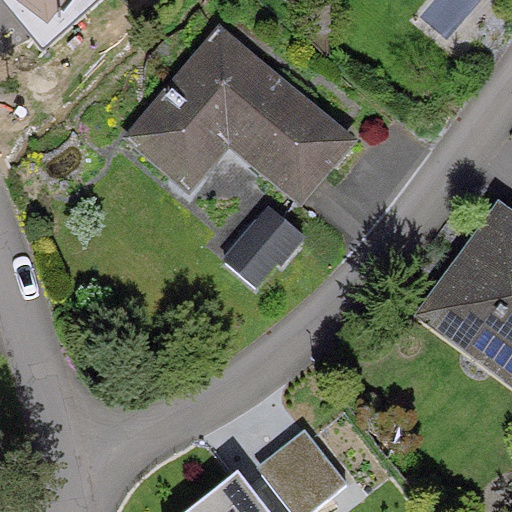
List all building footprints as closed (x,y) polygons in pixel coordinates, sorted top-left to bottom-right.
[(15,0),(27,9),(33,0),(15,0)] [(217,40),(214,38),(125,143),(165,177),(205,129),(295,206),(344,148),(250,68),(243,77),(210,48),(217,40)] [(254,224),(219,266),(249,291),(271,265),(275,269),(297,243),(268,218),(259,229),(254,224)] [(511,243),(488,226),(429,306),(481,345),(489,336),(511,353),(511,243)] [(203,492),(178,511),(309,511),(341,488),(303,441),(256,478),(246,466),(207,497),(203,492)]
